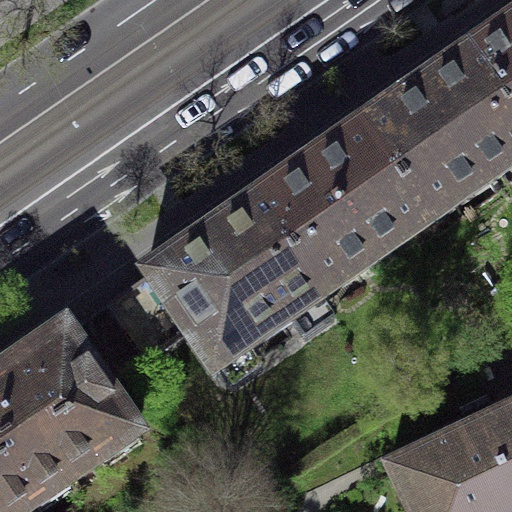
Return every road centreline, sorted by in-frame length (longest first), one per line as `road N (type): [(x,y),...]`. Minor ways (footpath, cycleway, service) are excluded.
road 1 (primary): [(0,257),(376,0)]
road 2 (primary): [(155,0),(0,106)]
